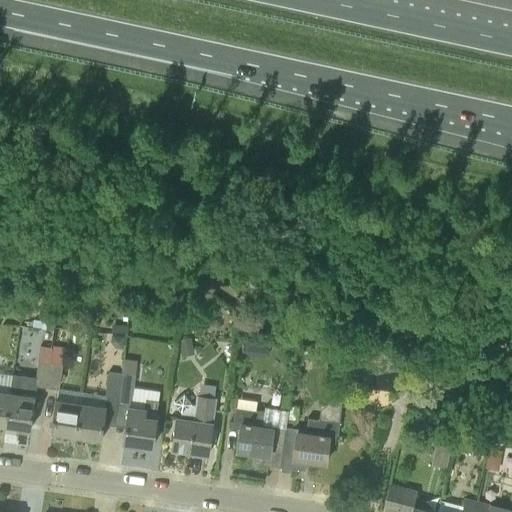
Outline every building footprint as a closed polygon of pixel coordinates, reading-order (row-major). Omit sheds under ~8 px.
[(48,386),(51,363),(39,361),(37,361),(35,377),(11,374),(10,384),(9,392),(12,393),(7,425),(30,429),(37,385),(48,386)] [(62,364),(51,363),(48,386),(58,388),(62,364)] [(118,397),(121,373),(108,371),(105,395),(108,396),(118,397)] [(135,375),(121,373),(118,397),(129,399),(132,399),(133,387),(135,375)] [(160,391),(133,387),(132,399),(129,399),(123,442),(152,446),(160,391)] [(0,424),(7,425),(12,393),(9,392),(0,390),(0,424)] [(101,439),(108,396),(105,395),(82,392),(80,404),(75,435),(101,439)] [(172,449),(207,454),(215,397),(198,395),(194,418),(176,416),(172,449)] [(75,435),(80,404),(56,400),(51,432),(75,435)] [(254,462),(280,466),(284,436),(288,409),(264,406),(264,411),(234,408),(231,427),(240,429),(237,451),(255,453),(254,462)] [(297,438),(284,436),(280,466),(305,470),(307,460),(325,463),(328,442),(336,443),(339,422),(309,417),(307,431),(298,430),(297,438)] [(434,511),(413,506),(417,491),(389,484),(383,510),(388,511),(434,511)] [(474,511),(477,502),(466,499),(461,511),(474,511)] [(488,511),(490,506),(477,502),(474,511),(488,511)]
